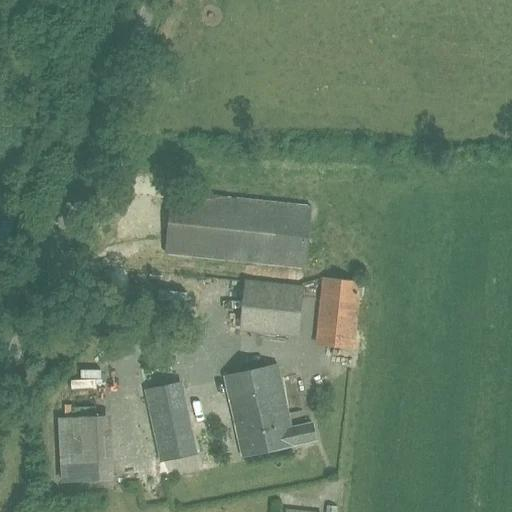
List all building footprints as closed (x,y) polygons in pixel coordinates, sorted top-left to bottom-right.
[(171,191),(166,255),(305,269),(310,217),(318,218),(319,206),(304,204),(305,193),(284,191),(283,194),(258,191),(259,189),(243,187),(242,198),(171,191)] [(304,285),(246,279),(241,330),(299,336),(304,285)] [(322,279),(315,343),(355,349),(361,284),(322,279)] [(310,361),(302,360),(297,406),(305,406),(305,407),(314,408),(314,407),(322,408),(327,363),(319,362),(319,361),(310,360),(310,361)] [(292,427),(278,364),(225,376),(242,456),(295,445),(295,444),(316,440),(312,422),(292,427)] [(183,380),(145,388),(160,460),(199,452),(183,380)] [(111,415),(58,417),(61,484),(114,482),(111,415)]
